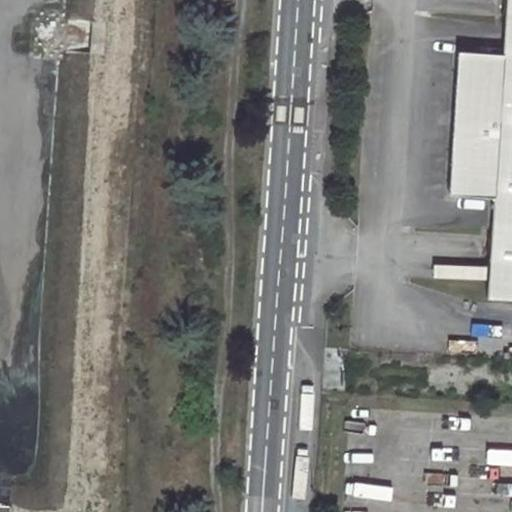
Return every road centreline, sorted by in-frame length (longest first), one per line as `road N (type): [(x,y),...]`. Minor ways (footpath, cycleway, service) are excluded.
road 1 (tertiary): [(262,511),(297,0)]
road 2 (unknown): [(361,0),(375,10),(380,67),(365,244),(279,269)]
